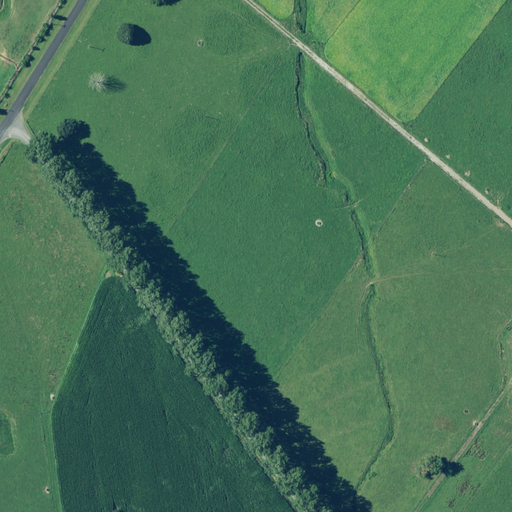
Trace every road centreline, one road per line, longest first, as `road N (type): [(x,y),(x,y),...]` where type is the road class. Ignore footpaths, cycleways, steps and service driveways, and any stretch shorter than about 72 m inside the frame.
road 1 (unknown): [(5,121),(81,209),(305,511)]
road 2 (unclassified): [(80,0),(0,130)]
